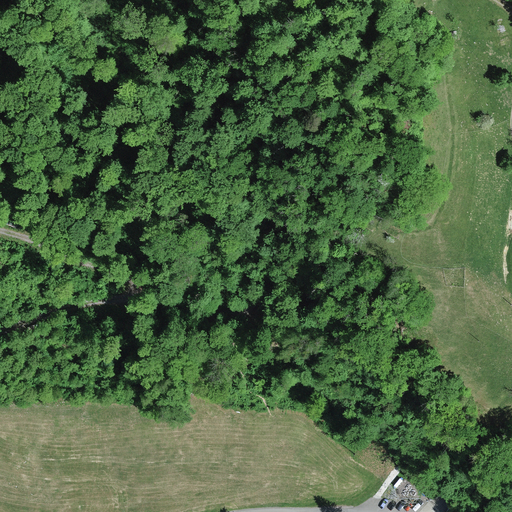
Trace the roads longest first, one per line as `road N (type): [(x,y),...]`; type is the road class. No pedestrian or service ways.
road 1 (track): [(103,266),(91,214),(115,123),(106,86),(113,0)]
road 2 (track): [(133,297),(136,283),(121,272),(0,229)]
road 3 (track): [(0,332),(133,297)]
road 4 (track): [(133,297),(234,313),(258,299)]
